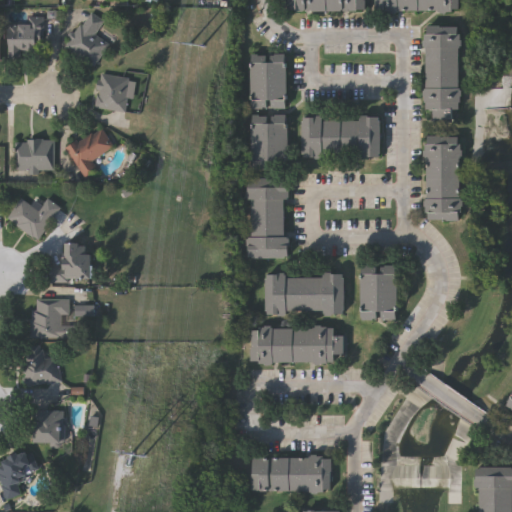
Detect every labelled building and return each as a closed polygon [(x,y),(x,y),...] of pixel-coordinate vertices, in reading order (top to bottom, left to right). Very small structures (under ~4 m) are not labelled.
[(367,0),(367,12),(288,12),(288,0),(367,0)] [(461,0),(461,13),(377,14),(377,0),(461,0)] [(104,21),(94,35),(108,44),(93,65),(64,45),(88,10),(104,21)] [(40,54),(8,53),(8,34),(17,35),(17,19),(41,20),(40,54)] [(462,27),(462,110),(426,110),(426,27),(462,27)] [(286,109),(250,109),(250,55),(286,55),(286,109)] [(129,112),(94,106),(99,73),(134,78),(129,112)] [(287,116),(287,163),(250,163),(250,116),(287,116)] [(302,118),(382,116),(383,157),(303,159),(302,118)] [(114,147),(93,159),(100,171),(86,179),(67,146),(102,126),(114,147)] [(426,221),(427,138),(464,138),(463,221),(426,221)] [(55,140),(55,170),(15,170),(15,139),(55,140)] [(248,258),(250,184),(289,185),(288,259),(248,258)] [(37,241),(6,219),(21,197),(39,210),(48,197),(61,206),(37,241)] [(65,267),(65,242),(93,243),(92,281),(50,280),(50,267),(65,267)] [(400,320),(363,320),(363,274),(400,274),(400,320)] [(346,276),(347,316),(267,317),(266,277),(346,276)] [(69,315),(62,315),(62,326),(64,326),(63,337),(31,337),(32,297),(69,298),(69,315)] [(252,364),(252,328),(337,328),(337,336),(347,336),(347,356),(337,356),(337,364),(252,364)] [(59,381),(23,382),(21,347),(43,347),(44,354),(58,353),(59,381)] [(35,443),(35,410),(64,410),(64,443),(35,443)] [(385,490),(450,491),(449,506),(463,506),(463,474),(453,474),(453,467),(433,466),(433,467),(421,467),(421,459),(400,459),(401,428),(386,427),(385,490)] [(40,472),(18,479),(23,494),(7,500),(0,477),(0,460),(33,450),(40,472)] [(253,492),(253,458),(332,458),(332,492),(253,492)] [(480,511),(480,468),(507,468),(511,468),(511,511),(480,511)]
